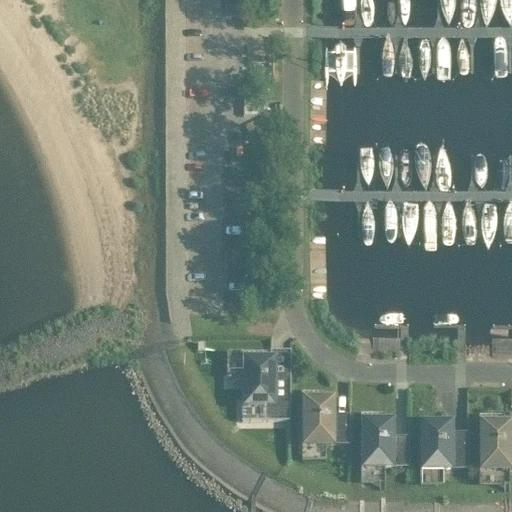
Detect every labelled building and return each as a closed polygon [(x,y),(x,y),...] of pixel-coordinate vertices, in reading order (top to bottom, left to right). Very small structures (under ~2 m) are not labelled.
[(303,126),(316,126),(316,97),(303,97),(303,126)] [(271,361),(246,361),(246,402),(240,402),(240,420),(288,420),(288,373),(271,373),(271,361)] [(330,413),(330,401),(305,401),(305,443),(348,443),(347,413),(330,413)] [(389,435),(389,423),(364,423),(364,465),(407,465),(407,435),(389,435)] [(448,431),(448,425),(423,425),(423,467),(466,467),(466,431),(448,431)] [(511,437),(508,437),(508,425),(482,425),(482,467),(511,467),(511,437)]
